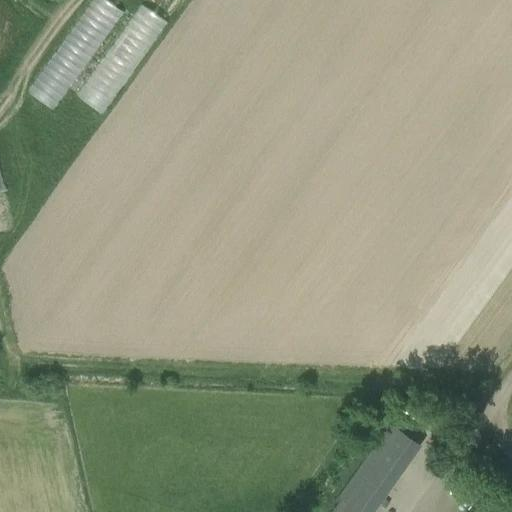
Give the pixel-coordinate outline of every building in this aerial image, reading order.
[(111,0),(99,0),(40,84),(61,99),(124,10),(111,0)] [(106,112),(167,19),(142,2),(111,48),(110,48),(79,95),(106,112)] [(340,501),(356,511),(371,511),(420,444),(390,422),(336,500),(339,502),(340,501)] [(511,511),(511,510),(488,493),(474,511),(511,511)] [(339,502),(332,511),(356,511),(340,501),(339,502)]
